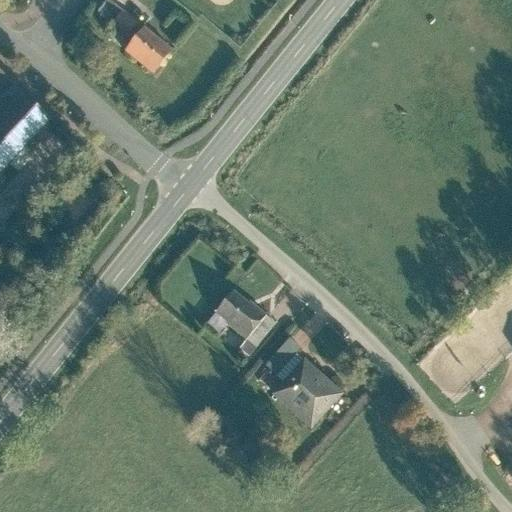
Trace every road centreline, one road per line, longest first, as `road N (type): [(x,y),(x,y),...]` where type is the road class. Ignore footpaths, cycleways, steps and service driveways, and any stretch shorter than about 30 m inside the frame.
road 1 (residential): [(193,187),(401,377),(505,511)]
road 2 (secondary): [(0,425),(193,187)]
road 3 (secondary): [(193,187),(341,0)]
road 4 (residential): [(193,187),(27,47)]
